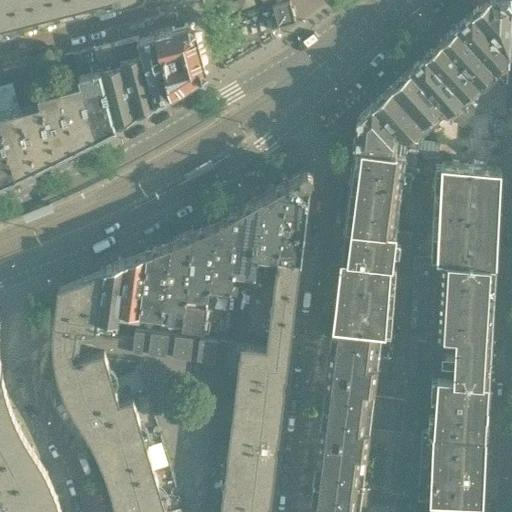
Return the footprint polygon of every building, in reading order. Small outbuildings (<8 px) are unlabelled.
[(0,0),(0,29),(47,18),(42,0),(0,0)] [(42,0),(47,18),(105,3),(124,0),(42,0)] [(295,20),(289,0),(287,0),(272,4),(277,23),(272,24),(274,29),(279,28),(278,24),(295,20)] [(480,0),(469,11),(508,52),(511,0),(480,0)] [(454,24),(495,69),(504,78),(507,78),(508,52),(469,11),(454,24)] [(186,23),(155,31),(162,56),(199,48),(193,27),(186,23)] [(454,24),(439,38),(481,82),(495,69),(454,24)] [(155,31),(137,35),(139,46),(140,46),(154,101),(171,91),(162,56),(155,31)] [(154,101),(140,46),(139,46),(137,35),(117,41),(121,56),(135,112),(154,101)] [(439,38),(424,53),(467,95),(481,82),(439,38)] [(135,112),(121,56),(117,41),(95,46),(98,59),(101,70),(115,123),(135,112)] [(115,123),(101,70),(98,59),(95,46),(73,51),(82,80),(83,87),(95,133),(115,123)] [(199,48),(162,56),(171,91),(201,72),(203,65),(199,48)] [(424,53),(407,68),(443,104),(449,111),(467,95),(424,53)] [(55,152),(43,104),(40,90),(35,92),(29,68),(11,73),(22,110),(35,162),(55,152)] [(407,68),(389,85),(424,121),(443,104),(407,68)] [(495,69),(481,82),(467,95),(449,111),(461,125),(478,109),(479,110),(505,113),(507,78),(504,78),(495,69)] [(95,133),(83,87),(82,80),(62,85),(74,143),(95,133)] [(74,143),(62,85),(40,90),(43,104),(55,152),(74,143)] [(389,85),(371,102),(405,132),(411,133),(424,121),(389,85)] [(405,132),(371,102),(359,113),(357,117),(354,144),(405,149),(406,141),(404,141),(405,132)] [(420,138),(449,111),(443,104),(424,121),(411,133),(405,132),(404,141),(406,141),(405,149),(405,150),(417,152),(417,151),(418,140),(420,138)] [(35,162),(22,110),(0,115),(0,119),(0,121),(14,172),(35,162)] [(0,121),(0,119),(0,178),(14,172),(0,121)] [(418,140),(417,151),(438,153),(439,140),(420,138),(418,140)] [(403,167),(405,149),(354,144),(351,165),(402,171),(403,167)] [(499,192),(501,166),(441,161),(439,187),(499,192)] [(413,192),(415,174),(402,173),(402,171),(351,165),(349,184),(400,190),(413,192)] [(300,256),(308,192),(310,173),(303,169),(299,171),(293,175),(288,178),(279,253),(300,256)] [(279,253),(288,178),(264,191),(256,259),(277,261),(279,253)] [(397,209),(400,191),(400,190),(349,184),(346,205),(397,209)] [(499,192),(439,187),(437,210),(498,214),(499,192)] [(253,277),(256,259),(264,191),(240,205),(231,274),(253,277)] [(231,274),(240,205),(217,218),(208,288),(229,291),(231,274)] [(395,229),(397,209),(346,205),(344,225),(395,229)] [(497,239),(498,214),(437,210),(435,233),(497,239)] [(208,288),(217,218),(194,228),(184,308),(181,329),(203,331),(208,288)] [(412,232),(396,230),(396,229),(395,229),(344,225),(340,257),(390,263),(392,263),(392,262),(408,264),(412,232)] [(184,308),(194,228),(172,237),(162,305),(184,308)] [(497,239),(435,233),(433,255),(444,256),(495,261),(497,239)] [(162,305),(172,237),(149,247),(140,313),(161,315),(162,305)] [(140,313),(149,247),(127,256),(119,310),(140,313)] [(300,256),(279,253),(277,265),(275,265),(266,344),(288,347),(288,346),(289,346),(300,256)] [(119,310),(127,256),(102,266),(94,326),(94,332),(116,334),(117,329),(119,310)] [(495,261),(444,256),(442,276),(494,280),(495,261)] [(388,284),(390,263),(340,257),(337,278),(388,284)] [(102,266),(57,284),(53,320),(94,326),(102,266)] [(493,298),(494,280),(442,276),(441,294),(493,298)] [(387,306),(388,284),(337,278),(335,299),(387,306)] [(492,317),(493,298),(441,294),(440,313),(492,317)] [(385,330),(387,306),(335,299),(331,324),(375,329),(385,330)] [(37,452),(29,439),(23,429),(16,415),(8,396),(4,380),(2,371),(2,369),(2,366),(1,362),(0,359),(0,358),(0,311),(0,309),(0,308),(0,491),(6,501),(6,511),(61,511),(61,509),(59,501),(57,495),(54,486),(50,476),(47,471),(43,462),(37,452)] [(491,336),(492,317),(440,313),(439,332),(457,333),(491,336)] [(275,446),(276,439),(278,439),(284,383),(283,383),(284,375),(285,376),(289,346),(288,346),(288,347),(266,344),(217,338),(214,359),(197,357),(199,336),(193,335),(190,356),(172,354),(175,333),(168,332),(166,353),(148,351),(151,330),(144,329),(141,350),(132,349),(134,331),(117,329),(116,334),(94,332),(94,326),(53,320),(52,327),(52,346),(55,362),(58,376),(62,387),(68,401),(74,411),(88,433),(93,444),(99,456),(105,471),(109,481),(112,493),(115,504),(116,511),(268,511),(269,510),(267,509),(268,502),(270,502),(277,446),(275,446)] [(375,329),(331,324),(322,404),(403,414),(405,398),(373,394),(377,365),(371,364),(375,329)] [(141,350),(144,329),(135,328),(134,331),(132,349),(141,350)] [(166,353),(168,332),(151,330),(148,351),(166,353)] [(190,356),(193,335),(175,333),(172,354),(190,356)] [(491,336),(457,333),(457,347),(443,346),(443,354),(490,357),(491,336)] [(214,359),(217,338),(199,336),(197,357),(214,359)] [(489,379),(490,357),(443,354),(443,360),(456,361),(455,377),(489,379)] [(488,398),(489,379),(455,377),(437,375),(435,395),(488,398)] [(487,415),(488,398),(435,395),(434,411),(487,415)] [(403,414),(322,404),(313,475),(357,480),(360,455),(366,455),(369,426),(401,430),(403,414)] [(486,434),(487,415),(434,411),(433,427),(433,430),(486,434)] [(482,500),(486,434),(433,430),(433,427),(422,426),(419,479),(407,479),(406,496),(429,498),(435,498),(482,500)] [(357,480),(313,475),(308,511),(354,511),(356,505),(354,505),(357,480)] [(481,511),(482,500),(435,498),(434,511),(481,511)]
